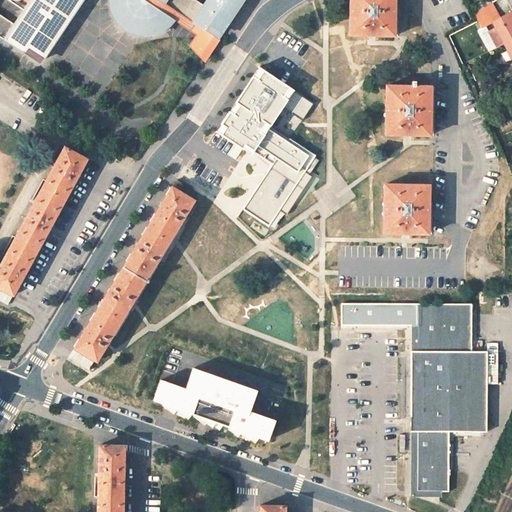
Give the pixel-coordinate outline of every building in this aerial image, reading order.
[(0,0),(0,38),(24,54),(27,51),(42,61),(82,0),(127,0),(127,5),(130,11),(135,16),(142,19),(149,19),(153,36),(158,34),(164,31),(167,29),(171,25),(174,21),(179,14),(217,40),(242,0),(206,0),(202,7),(191,0),(0,0)] [(109,0),(109,3),(110,8),(111,14),(113,17),(116,23),(119,26),(123,30),(127,33),(132,35),(137,36),(143,37),(149,37),(153,36),(149,19),(142,19),(135,16),(130,11),(127,5),(127,0),(109,0)] [(349,0),(349,35),(394,36),(394,0),(349,0)] [(479,9),(490,2),(488,0),(482,0),(476,4),(479,9)] [(511,10),(500,17),(491,2),(490,2),(479,9),(474,12),(481,27),(493,21),(496,27),(487,32),(495,47),(504,42),(508,49),(502,53),(506,61),(511,58),(511,10)] [(179,14),(174,21),(197,36),(189,48),(202,61),(217,40),(179,14)] [(291,84),(262,64),(219,129),(272,164),(242,209),(274,230),(322,158),(292,138),(317,100),(291,84)] [(384,135),(429,135),(430,86),(385,86),(384,135)] [(0,288),(13,296),(24,276),(51,225),(76,177),(85,160),(63,148),(0,266),(0,288)] [(175,180),(171,187),(178,192),(182,184),(175,180)] [(383,233),(428,234),(428,185),(384,184),(383,233)] [(171,187),(153,216),(129,256),(106,294),(86,326),(73,348),(96,361),(193,201),(178,192),(171,187)] [(0,290),(0,300),(9,305),(13,297),(0,290)] [(416,324),(416,303),(340,303),(340,324),(416,324)] [(471,304),(416,303),(416,324),(416,351),(411,351),(410,416),(416,416),(415,431),(415,491),(448,491),(448,471),(448,431),(486,431),(486,384),(486,351),(471,351),(471,304)] [(74,352),(71,357),(82,362),(80,366),(90,371),(95,362),(74,352)] [(161,378),(153,400),(267,441),(276,419),(250,410),(258,388),(193,365),(186,387),(161,378)] [(121,511),(122,446),(99,445),(97,511),(121,511)]
